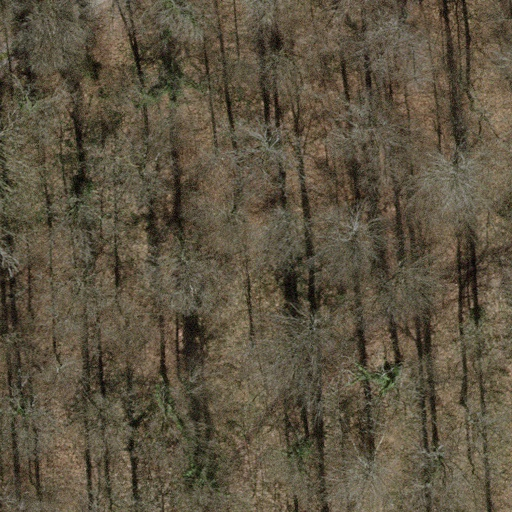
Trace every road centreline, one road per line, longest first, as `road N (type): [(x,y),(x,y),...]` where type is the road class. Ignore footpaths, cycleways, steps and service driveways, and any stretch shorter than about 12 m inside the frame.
road 1 (track): [(211,511),(240,459),(388,316),(511,268)]
road 2 (track): [(0,72),(109,0)]
